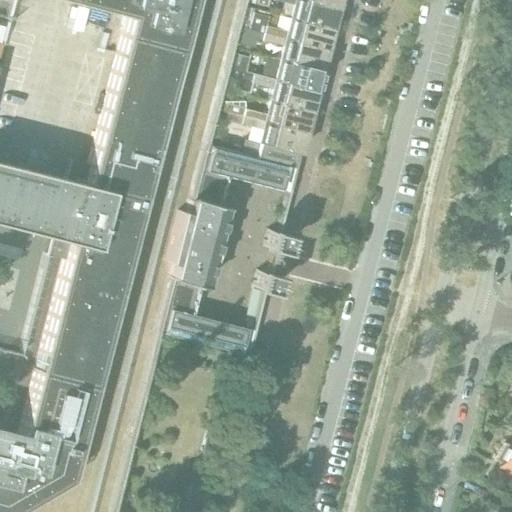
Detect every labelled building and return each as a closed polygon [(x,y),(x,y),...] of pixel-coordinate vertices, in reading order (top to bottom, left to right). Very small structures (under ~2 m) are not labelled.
[(0,511),(8,511),(66,478),(189,0),(64,0),(124,15),(116,45),(86,163),(68,159),(63,178),(0,161),(0,222),(48,235),(44,254),(62,259),(19,422),(18,422),(16,431),(0,427),(0,511)] [(253,0),(252,4),(265,8),(267,0),(269,0),(270,0),(273,0),(281,2),(277,15),(286,17),(326,27),(332,7),(305,0),(253,0)] [(243,7),(238,28),(321,49),(326,27),(286,17),(283,30),(264,26),(266,16),(251,12),(252,8),(244,7),(243,7)] [(235,40),(234,43),(251,47),(252,44),(253,40),(260,42),(260,41),(279,45),(276,59),(316,69),(321,49),(238,28),(235,40)] [(229,61),(227,69),(237,71),(240,63),(241,56),(231,53),(229,61)] [(263,70),(261,77),(311,90),(316,69),(276,59),(266,57),(263,70)] [(225,76),(223,86),(247,92),(249,83),(250,82),(269,87),(265,101),(305,111),(311,90),(261,77),(237,71),(227,69),(225,76)] [(219,102),(216,111),(225,113),(300,132),(305,111),(265,101),(262,114),(244,109),(244,108),(243,108),(243,101),(219,102)] [(295,153),(300,132),(225,113),(223,121),(237,124),(238,123),(258,129),(254,142),(241,139),(295,153)] [(295,153),(241,139),(237,153),(202,145),(185,213),(177,211),(164,261),(171,263),(151,343),(158,345),(161,334),(190,341),(206,345),(236,353),(242,329),(188,316),(196,285),(198,285),(207,253),(209,253),(211,246),(212,239),(210,239),(218,207),(216,206),(224,174),(278,188),(283,166),(292,169),(296,153),(295,153)] [(279,251),(284,234),(276,232),(266,229),(262,247),(271,249),(279,251)] [(269,292),(273,275),(267,273),(265,272),(256,270),(252,288),(261,290),(269,292)] [(200,367),(205,349),(189,346),(185,363),(200,367)] [(511,441),(508,445),(504,443),(496,456),(500,459),(495,468),(511,476),(511,441)]
